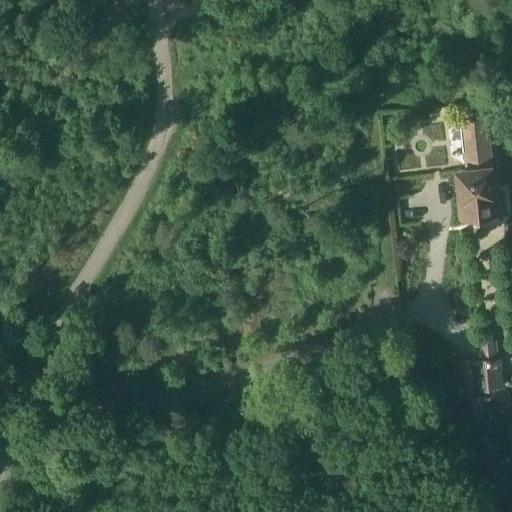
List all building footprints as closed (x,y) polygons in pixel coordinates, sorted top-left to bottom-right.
[(482,116),(460,119),(465,166),(488,164),(482,116)] [(465,166),(454,168),(459,213),(493,209),(492,208),(491,191),(488,164),(465,166)] [(499,190),(491,191),(492,208),(500,207),(499,190)] [(487,325),(479,326),(482,348),(494,347),(493,339),(489,339),(487,325)] [(495,355),(483,356),(486,384),(498,382),(495,355)] [(483,406),(486,429),(506,426),(504,404),(483,406)]
